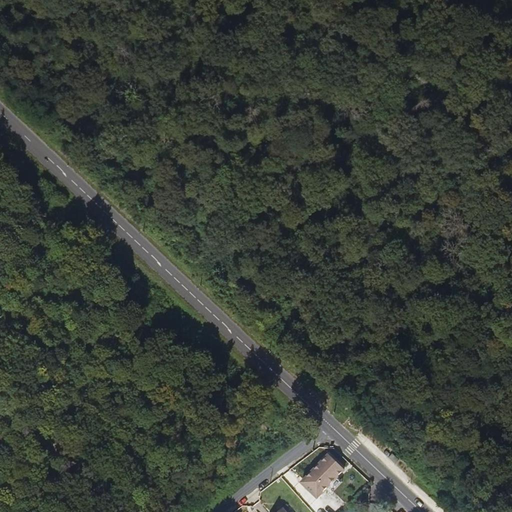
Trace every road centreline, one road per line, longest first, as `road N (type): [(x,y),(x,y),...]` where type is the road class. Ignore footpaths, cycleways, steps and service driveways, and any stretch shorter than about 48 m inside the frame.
road 1 (primary): [(332,426),(0,115)]
road 2 (track): [(332,426),(511,283)]
road 3 (track): [(0,388),(128,511)]
road 4 (unclassified): [(332,426),(223,511)]
road 5 (primary): [(422,511),(332,426)]
